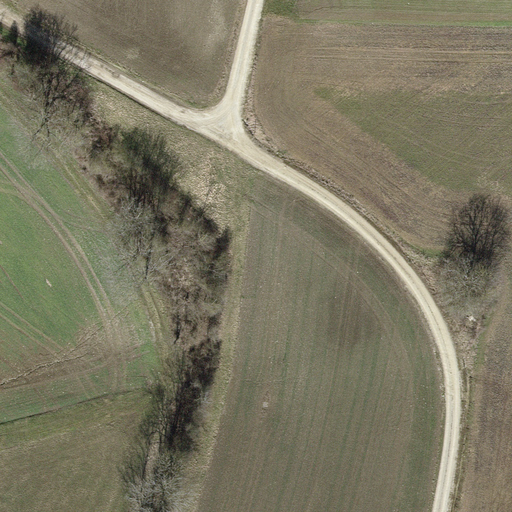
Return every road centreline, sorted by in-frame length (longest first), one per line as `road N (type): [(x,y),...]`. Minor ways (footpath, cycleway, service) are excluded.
road 1 (track): [(0,7),(231,132),(382,238),(417,279),(440,306),(452,384),(431,511)]
road 2 (track): [(260,0),(231,132)]
